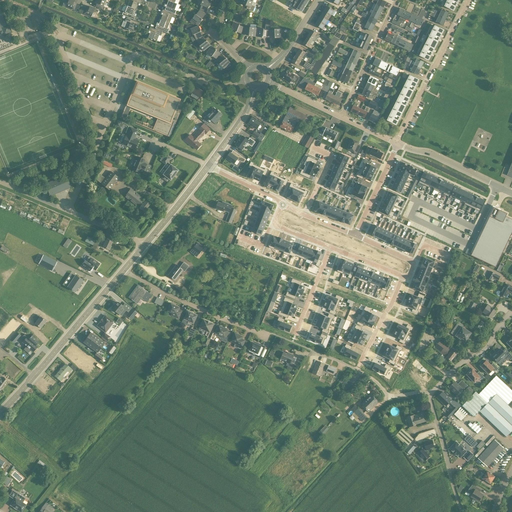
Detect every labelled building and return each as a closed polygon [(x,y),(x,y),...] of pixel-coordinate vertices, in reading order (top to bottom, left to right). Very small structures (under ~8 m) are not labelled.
[(68,2),(65,7),(74,11),(77,3),(73,2),(74,1),(73,0),(72,0),(64,0),(64,1),(68,2)] [(105,2),(100,0),(95,0),(94,2),(94,3),(96,4),(95,7),(103,10),(104,7),(103,7),(105,2)] [(128,0),(129,0),(127,6),(137,10),(138,6),(139,6),(140,4),(141,1),(138,0),(128,0)] [(177,11),(180,5),(166,0),(165,0),(167,1),(166,4),(165,4),(164,7),(163,9),(175,14),(176,11),(177,11)] [(199,10),(199,11),(205,14),(206,13),(208,8),(209,8),(211,3),(204,0),(202,0),(200,5),(201,6),(199,10)] [(253,2),(247,0),(242,0),(241,4),(247,6),(246,9),(253,12),(255,7),(251,5),(253,2)] [(278,20),(285,0),(275,0),(269,16),(278,20)] [(291,3),(289,6),(295,10),(296,9),(301,12),(308,0),(296,0),(294,4),(294,5),(291,3)] [(376,5),(383,8),(386,2),(381,0),(378,0),(378,2),(374,0),(372,0),(371,2),(376,5)] [(448,0),(445,7),(453,11),(458,0),(448,0)] [(376,5),(373,11),(380,14),(383,8),(376,5)] [(137,10),(127,6),(124,12),(123,11),(121,15),(133,20),(135,17),(136,14),(135,14),(137,10)] [(91,18),(93,12),(95,13),(96,9),(90,7),(89,7),(88,8),(85,7),(82,14),(91,18)] [(326,7),(323,11),(331,16),(333,11),(326,7)] [(173,18),(175,14),(163,9),(162,13),(161,12),(160,15),(161,15),(160,19),(170,23),(172,17),(173,18)] [(400,23),(401,22),(403,18),(406,12),(400,9),(397,15),(400,16),(397,22),(400,23)] [(0,39),(5,38),(4,35),(11,32),(8,25),(6,26),(2,17),(3,17),(0,10),(0,39)] [(443,26),(446,19),(439,16),(437,15),(438,12),(435,10),(432,17),(437,19),(436,22),(443,26)] [(439,16),(446,19),(449,13),(442,10),(439,16)] [(205,15),(205,14),(199,11),(196,15),(195,14),(190,22),(194,25),(195,22),(199,25),(202,20),(202,19),(205,15)] [(323,11),(320,16),(328,20),(331,16),(323,11)] [(367,11),(366,14),(377,20),(380,14),(373,11),(372,14),(367,11)] [(369,19),(367,22),(374,26),(377,20),(366,14),(362,12),(361,15),(369,19)] [(403,18),(401,22),(404,24),(406,19),(409,21),(412,14),(406,12),(403,18)] [(412,14),(409,21),(412,22),(410,27),(413,28),(414,26),(418,17),(412,14)] [(320,16),(318,21),(325,25),(328,20),(320,16)] [(418,17),(414,26),(420,29),(421,26),(424,20),(418,17)] [(137,26),(138,23),(126,18),(124,22),(126,22),(124,28),(128,30),(128,31),(130,31),(133,32),(135,28),(136,28),(137,26)] [(167,29),(170,23),(160,19),(158,23),(157,23),(156,25),(155,29),(167,33),(169,30),(167,29)] [(325,25),(318,21),(315,25),(322,30),(325,25)] [(374,26),(367,22),(364,21),(363,23),(366,25),(364,28),(371,32),(374,26)] [(243,34),(244,28),(239,26),(240,25),(234,22),(233,25),(232,25),(229,28),(231,29),(230,31),(236,33),(237,32),(241,34),(243,34)] [(196,41),(202,37),(200,32),(201,32),(199,26),(194,28),(193,25),(187,25),(186,27),(185,27),(185,28),(189,30),(190,29),(193,35),(194,35),(196,40),(196,41)] [(443,30),(435,26),(420,57),(428,61),(443,30)] [(244,28),(243,34),(244,35),(249,35),(249,36),(255,37),(256,28),(250,27),(250,28),(244,28)] [(162,32),(150,28),(149,31),(148,33),(149,33),(147,38),(151,39),(151,40),(152,40),(157,41),(159,35),(161,36),(162,32)] [(269,38),(269,30),(264,30),(264,29),(258,28),(256,37),(263,38),(263,37),(268,38),(269,38)] [(269,30),(269,38),(275,38),(281,38),(281,36),(283,36),(282,32),(281,32),(281,29),(275,29),(275,30),(269,30)] [(333,36),(339,39),(340,39),(344,32),(338,29),(333,36)] [(307,37),(312,41),(312,40),(315,42),(317,38),(318,38),(320,35),(317,34),(311,30),(307,37)] [(361,35),(359,39),(369,43),(372,37),(365,34),(361,32),(360,35),(361,35)] [(384,39),(391,42),(395,34),(392,32),(391,35),(387,33),(384,39)] [(395,34),(391,42),(397,45),(400,39),(397,38),(398,35),(395,34)] [(196,49),(200,47),(203,51),(210,46),(206,41),(203,37),(202,37),(196,41),(192,43),(196,49)] [(312,41),(307,37),(303,44),(308,48),(311,50),(313,46),(310,44),(312,41)] [(397,45),(403,49),(408,40),(402,37),(401,39),(400,39),(397,45)] [(369,43),(359,39),(358,43),(356,42),(355,45),(359,47),(366,50),(369,43)] [(408,40),(403,49),(410,52),(413,45),(410,44),(412,42),(408,40)] [(216,59),(217,60),(221,54),(220,54),(216,51),(217,50),(211,46),(206,54),(212,57),(212,56),(216,59)] [(315,55),(311,53),(307,50),(305,53),(300,49),(296,55),(302,59),(304,61),(306,57),(308,59),(310,56),(316,60),(318,57),(315,55)] [(354,50),(351,56),(358,59),(361,53),(354,50)] [(222,55),(221,54),(217,60),(220,64),(219,64),(223,69),(221,71),(224,74),(231,68),(230,66),(229,64),(230,63),(226,58),(225,59),(222,55)] [(302,59),(296,55),(292,62),(297,66),(302,59)] [(346,61),(348,62),(355,65),(358,59),(351,56),(349,59),(347,58),(346,61)] [(408,56),(405,61),(420,69),(423,63),(417,59),(415,63),(410,60),(411,58),(408,56)] [(372,64),(375,66),(373,71),(376,72),(378,67),(381,61),(375,58),(372,64)] [(378,67),(384,70),(387,64),(381,61),(378,67)] [(420,69),(405,61),(403,65),(406,67),(407,65),(412,68),(410,72),(417,75),(420,69)] [(306,62),(303,66),(310,70),(313,66),(306,62)] [(348,62),(345,68),(353,71),(355,65),(348,62)] [(390,73),(393,67),(387,64),(384,70),(390,73)] [(393,67),(390,73),(389,75),(386,81),(386,82),(391,84),(393,80),(391,79),(392,77),(394,75),(396,76),(399,70),(393,67)] [(342,74),(350,78),(353,71),(345,68),(344,72),(341,71),(340,73),(342,74)] [(291,74),(287,72),(285,75),(284,75),(283,77),(283,78),(283,79),(290,83),(292,80),(296,83),(299,79),(291,74)] [(347,84),(350,78),(342,74),(341,77),(338,76),(336,79),(339,80),(339,81),(347,84)] [(370,76),(367,82),(373,85),(373,86),(375,86),(377,83),(380,85),(381,81),(370,76)] [(418,80),(410,76),(387,121),(395,125),(418,80)] [(311,93),(316,83),(303,78),(300,83),(304,85),(302,88),(305,89),(311,93)] [(180,99),(136,81),(127,103),(126,105),(157,118),(152,130),(169,137),(180,110),(176,109),(180,99)] [(325,99),(332,103),(335,96),(332,95),(334,90),(332,89),(330,88),(333,83),(330,81),(326,88),(330,90),(328,93),(325,99)] [(367,82),(364,88),(377,94),(378,91),(375,89),(376,87),(375,86),(373,86),(373,85),(367,82)] [(391,84),(386,82),(384,86),(393,90),(395,86),(391,84)] [(322,86),(316,83),(311,93),(318,96),(321,90),(320,90),(322,86)] [(193,87),(187,97),(196,102),(202,92),(193,87)] [(377,94),(364,88),(362,95),(366,97),(368,98),(372,99),(374,96),(375,97),(377,98),(378,95),(377,94)] [(336,94),(335,96),(332,103),(339,106),(342,99),(339,98),(340,96),(341,93),(337,91),(336,94)] [(350,112),(357,115),(360,109),(356,107),(358,104),(355,103),(350,112)] [(364,111),(360,109),(357,115),(364,118),(367,112),(369,108),(366,107),(364,111)] [(189,119),(195,112),(191,108),(185,116),(189,119)] [(286,131),(290,133),(296,122),(302,125),(307,116),(290,108),(280,127),(286,130),(286,131)] [(209,115),(207,117),(204,119),(210,124),(212,122),(214,125),(219,120),(218,119),(221,116),(215,110),(210,116),(209,115)] [(371,114),(368,120),(376,124),(379,117),(380,118),(382,114),(374,110),(372,114),(371,114)] [(252,117),(248,124),(257,129),(258,128),(259,128),(260,128),(261,127),(261,126),(260,125),(261,123),(252,117)] [(192,138),(189,136),(184,141),(190,148),(191,147),(196,151),(200,146),(196,142),(200,137),(201,138),(204,135),(205,135),(208,131),(203,126),(199,130),(200,130),(192,138)] [(326,129),(322,127),(316,140),(320,142),(323,135),(334,140),(337,133),(326,128),(326,129)] [(127,136),(126,136),(122,144),(134,149),(137,140),(134,139),(137,131),(130,128),(127,136)] [(302,145),(308,148),(315,137),(308,133),(302,145)] [(238,142),(236,145),(237,147),(239,148),(240,148),(242,150),(247,143),(252,147),(255,142),(250,138),(248,140),(242,136),(240,139),(238,142)] [(357,145),(359,143),(350,139),(348,143),(350,144),(348,149),(354,152),(353,154),(356,155),(360,146),(357,145)] [(366,153),(365,156),(371,158),(372,155),(380,159),(382,153),(379,152),(379,151),(376,149),(376,150),(372,148),(370,154),(366,153)] [(246,160),(235,152),(233,154),(231,153),(230,153),(226,158),(234,164),(237,160),(244,162),(246,160)] [(338,159),(337,159),(346,163),(349,158),(340,154),(338,159)] [(166,156),(161,162),(165,165),(170,159),(166,156)] [(308,156),(306,161),(309,162),(307,167),(317,171),(319,169),(318,168),(319,166),(315,164),(317,161),(308,156)] [(131,170),(133,171),(132,172),(141,176),(143,171),(146,164),(142,163),(144,160),(144,161),(145,160),(136,157),(131,170)] [(337,159),(335,164),(344,168),(346,163),(337,159)] [(364,159),(363,162),(366,164),(363,169),(373,174),(376,168),(369,165),(370,162),(364,159)] [(103,160),(101,163),(110,168),(112,164),(103,160)] [(254,178),(258,169),(252,166),(254,163),(251,162),(248,168),(251,169),(248,176),(253,179),(254,178)] [(403,163),(400,169),(414,175),(417,169),(412,167),(412,166),(409,165),(408,165),(403,163)] [(335,164),(333,169),(341,173),(342,173),(341,173),(344,168),(335,164)] [(163,178),(163,179),(166,181),(167,181),(168,179),(170,180),(173,177),(175,174),(178,171),(170,165),(163,175),(164,176),(163,178)] [(302,169),(300,174),(309,178),(310,175),(314,177),(315,174),(316,174),(317,171),(307,167),(305,171),(302,169)] [(264,171),(258,169),(254,178),(259,181),(262,174),(265,175),(268,170),(265,168),(264,171)] [(333,170),(331,175),(339,179),(341,173),(333,169),(333,170)] [(357,173),(356,176),(362,179),(363,176),(370,179),(371,178),(371,179),(373,175),(373,174),(363,169),(361,175),(357,173)] [(401,169),(399,173),(408,177),(409,174),(414,176),(414,175),(400,169),(401,169)] [(95,180),(101,184),(109,190),(119,178),(111,171),(105,178),(100,174),(95,180)] [(140,177),(147,180),(150,174),(143,171),(141,176),(140,177)] [(273,188),(278,179),(273,176),(275,173),(272,171),(269,177),(271,178),(268,185),(273,188)] [(424,172),(419,183),(424,185),(429,174),(424,172)] [(429,174),(424,185),(429,187),(434,176),(429,174)] [(331,175),(328,180),(337,184),(339,179),(331,175)] [(46,185),(50,196),(70,187),(65,176),(46,185)] [(434,176),(429,187),(429,186),(434,188),(433,189),(434,190),(439,179),(434,176)] [(284,182),(278,179),(273,188),(279,191),(283,184),(285,186),(288,180),(286,178),(284,182)] [(355,179),(354,182),(357,183),(354,189),(364,193),(366,187),(360,184),(361,181),(355,179)] [(439,179),(434,190),(438,192),(444,181),(439,179)] [(328,180),(326,185),(334,189),(337,184),(328,180)] [(444,181),(438,192),(439,192),(439,191),(444,193),(443,194),(448,183),(444,181)] [(290,199),(293,201),(298,190),(292,188),(294,185),(291,183),(288,189),(291,190),(288,197),(290,198),(290,199)] [(448,183),(443,194),(448,197),(454,186),(448,183)] [(394,184),(392,189),(400,193),(402,189),(394,184)] [(455,186),(450,197),(455,200),(460,189),(455,186)] [(141,197),(130,189),(124,197),(135,205),(137,203),(141,206),(139,208),(144,212),(150,204),(145,200),(144,202),(140,199),(141,197)] [(348,193),(347,196),(353,198),(354,196),(362,199),(364,193),(354,189),(352,194),(348,193)] [(460,189),(455,200),(455,199),(460,201),(465,191),(460,189)] [(304,193),(298,190),(293,201),(296,202),(297,201),(299,203),(302,196),(305,197),(308,191),(305,190),(304,193)] [(389,191),(386,197),(396,201),(398,196),(389,191)] [(465,191),(460,201),(465,203),(464,204),(470,193),(465,191)] [(470,193),(464,204),(469,206),(474,196),(470,193)] [(474,196),(469,206),(474,209),(479,198),(474,196)] [(384,201),(393,206),(396,201),(386,197),(384,201)] [(479,198),(474,209),(479,211),(484,200),(479,198)] [(274,205),(263,201),(261,207),(262,207),(271,211),(274,205)] [(324,204),(319,201),(315,211),(320,213),(324,204)] [(384,201),(381,206),(391,211),(393,206),(384,201)] [(226,222),(231,224),(233,220),(237,210),(231,208),(232,206),(222,202),(222,204),(218,202),(215,209),(223,212),(223,210),(229,213),(227,218),(226,222)] [(320,213),(325,215),(329,205),(324,204),(320,213)] [(334,207),(329,205),(325,215),(326,215),(330,217),(334,207)] [(382,207),(379,211),(389,216),(391,211),(381,206),(382,207)] [(271,211),(262,207),(260,212),(269,215),(271,211)] [(330,217),(335,219),(339,209),(334,207),(330,217)] [(472,253),(471,255),(496,267),(511,233),(511,219),(506,216),(507,213),(501,211),(499,210),(494,207),(489,216),(490,216),(489,217),(487,221),(488,221),(487,222),(486,223),(486,225),(486,224),(483,229),(483,230),(482,231),(483,231),(481,233),(478,241),(477,242),(476,244),(472,253)] [(339,221),(343,211),(339,209),(335,219),(339,221)] [(343,211),(339,221),(344,223),(348,213),(343,211)] [(260,212),(258,216),(267,220),(269,215),(260,212)] [(348,213),(344,223),(345,223),(350,225),(354,215),(348,213)] [(265,225),(267,220),(258,216),(256,221),(265,225)] [(264,230),(265,225),(256,221),(254,226),(264,230)] [(374,236),(378,227),(374,225),(370,234),(374,236)] [(261,235),(264,230),(254,226),(252,231),(261,235)] [(378,237),(382,229),(378,227),(374,236),(378,237)] [(393,234),(389,243),(393,245),(397,236),(393,234)] [(278,238),(273,235),(269,245),(275,247),(278,238)] [(397,246),(401,237),(397,236),(393,245),(393,244),(397,246)] [(93,245),(95,240),(87,237),(85,241),(93,245)] [(283,240),(284,239),(278,237),(278,238),(275,247),(279,249),(283,240)] [(110,246),(112,242),(106,239),(102,247),(109,250),(111,246),(110,246)] [(284,251),(288,241),(283,240),(279,249),(284,251)] [(289,254),(292,256),(295,250),(292,249),(293,244),(288,241),(284,251),(290,253),(289,254)] [(193,249),(200,254),(204,248),(197,243),(193,249)] [(412,243),(408,251),(408,252),(412,254),(416,245),(412,243)] [(298,251),(295,250),(292,256),(295,257),(297,254),(302,256),(306,246),(300,244),(298,251)] [(307,258),(311,248),(306,246),(302,256),(307,258)] [(315,250),(311,248),(307,258),(312,260),(315,250)] [(315,250),(312,260),(317,262),(316,265),(319,266),(321,260),(318,259),(321,252),(315,250)] [(38,265),(52,272),(56,263),(43,256),(38,265)] [(86,270),(88,267),(95,272),(100,265),(92,259),(90,258),(86,262),(85,262),(81,266),(86,270)] [(422,263),(432,267),(434,262),(425,258),(423,263),(422,263)] [(338,269),(343,271),(347,262),(348,262),(348,261),(342,259),(338,269)] [(353,264),(348,262),(347,262),(343,271),(349,274),(348,277),(351,278),(353,272),(350,271),(353,264)] [(432,267),(422,263),(421,268),(430,272),(432,267)] [(180,268),(177,265),(173,271),(169,276),(175,280),(181,272),(185,275),(191,267),(187,264),(183,270),(180,268)] [(421,269),(419,273),(428,277),(430,272),(421,268),(421,269)] [(500,277),(490,271),(486,278),(491,281),(493,278),(498,281),(500,277)] [(55,283),(57,276),(45,272),(43,278),(55,283)] [(426,282),(428,277),(419,273),(417,278),(417,277),(417,278),(426,282)] [(76,291),(83,280),(74,274),(66,285),(76,291)] [(294,283),(293,288),(303,292),(304,290),(303,289),(305,287),(301,285),(302,282),(292,278),(291,282),(294,283)] [(426,282),(417,278),(415,282),(425,286),(426,282)] [(420,291),(418,294),(425,296),(426,293),(422,292),(425,286),(415,282),(415,283),(413,288),(420,291)] [(503,288),(501,292),(500,291),(499,291),(497,291),(497,292),(496,293),(497,295),(497,296),(499,297),(500,295),(506,298),(509,291),(511,292),(511,288),(504,284),(501,288),(503,288)] [(152,296),(149,293),(140,286),(134,294),(132,293),(129,298),(137,304),(141,299),(147,303),(152,296)] [(302,295),(303,292),(293,288),(291,293),(287,291),(285,295),(295,299),(296,296),(300,297),(301,295),(302,295)] [(462,301),(464,294),(458,292),(456,299),(462,301)] [(408,296),(407,299),(418,304),(420,298),(423,299),(425,296),(418,294),(417,297),(410,294),(409,297),(408,296)] [(338,299),(341,300),(342,297),(336,295),(335,298),(328,295),(325,301),(326,301),(336,305),(338,299)] [(287,302),(285,307),(295,311),(296,308),(297,305),(293,304),(295,301),(285,297),(283,301),(287,302)] [(164,302),(156,298),(153,305),(161,309),(164,302)] [(474,298),(469,307),(473,310),(478,300),(474,298)] [(415,309),(418,304),(407,299),(406,303),(407,303),(406,306),(413,308),(411,311),(417,314),(419,311),(415,309)] [(326,301),(323,306),(331,309),(329,312),(335,315),(337,312),(333,310),(336,305),(326,301)] [(112,309),(119,314),(123,310),(124,311),(126,309),(123,306),(118,302),(112,309)] [(172,305),(171,304),(171,305),(170,305),(169,307),(169,308),(168,311),(172,313),(171,315),(175,317),(179,319),(182,311),(179,310),(180,308),(176,306),(175,305),(173,304),(172,305)] [(295,311),(285,307),(283,312),(280,310),(278,314),(288,318),(289,315),(293,316),(294,313),(294,314),(295,311)] [(374,321),(376,316),(370,312),(371,310),(365,307),(364,310),(367,311),(364,317),(374,321)] [(486,315),(491,318),(496,311),(491,308),(489,310),(486,308),(483,312),(486,315)] [(131,320),(137,313),(132,309),(126,316),(131,320)] [(187,324),(193,326),(195,321),(194,321),(196,316),(192,314),(192,313),(189,311),(189,312),(188,312),(185,319),(189,321),(187,324)] [(318,319),(328,323),(330,318),(334,319),(335,316),(329,314),(328,316),(321,314),(320,315),(319,314),(318,318),(319,319),(318,319)] [(26,325),(31,320),(25,315),(21,320),(26,325)] [(35,323),(34,325),(40,329),(45,322),(39,318),(37,316),(33,321),(35,323)] [(100,322),(97,326),(105,333),(113,322),(105,316),(102,320),(101,320),(99,322),(100,322)] [(290,332),(292,326),(284,322),(285,319),(279,317),(277,320),(281,322),(279,327),(282,329),(282,330),(286,331),(286,330),(290,332)] [(361,322),(358,320),(357,323),(362,326),(364,324),(371,327),(374,321),(364,317),(361,322)] [(322,331),(328,333),(329,330),(326,329),(328,323),(318,319),(316,325),(323,328),(322,331)] [(203,320),(199,330),(206,334),(205,336),(208,337),(210,332),(213,324),(210,323),(207,321),(203,320)] [(443,330),(447,325),(440,320),(436,326),(443,330)] [(462,338),(466,341),(471,333),(462,327),(463,325),(459,323),(455,328),(457,330),(454,334),(461,339),(462,338)] [(408,329),(411,330),(413,327),(407,324),(406,327),(398,324),(395,329),(396,330),(396,329),(405,334),(408,329)] [(362,328),(356,325),(355,328),(358,329),(355,335),(364,339),(367,334),(360,330),(362,328)] [(216,334),(223,337),(222,339),(221,340),(226,343),(230,333),(227,332),(228,331),(223,328),(220,326),(220,327),(219,327),(218,329),(217,328),(216,331),(217,332),(216,334)] [(396,329),(396,330),(393,335),(400,338),(399,341),(404,344),(406,341),(403,340),(405,334),(396,329)] [(15,341),(20,336),(16,333),(12,338),(15,341)] [(90,333),(87,338),(92,342),(92,341),(94,342),(94,343),(101,348),(104,343),(90,333)] [(242,339),(243,337),(240,336),(239,335),(237,333),(235,334),(235,333),(231,342),(235,344),(234,346),(235,347),(237,349),(238,348),(240,349),(242,346),(242,347),(245,341),(242,339)] [(312,333),(309,339),(313,341),(316,342),(320,344),(323,337),(326,339),(327,336),(321,333),(320,336),(312,333)] [(101,337),(107,342),(110,338),(104,334),(101,337)] [(27,336),(27,337),(24,335),(19,340),(22,342),(27,346),(24,350),(27,353),(30,350),(33,352),(38,347),(34,344),(34,343),(27,336)] [(364,340),(364,339),(355,335),(352,340),(349,339),(348,341),(353,344),(355,342),(362,345),(362,344),(363,344),(365,341),(364,340)] [(97,353),(101,348),(94,343),(94,342),(92,341),(92,342),(87,338),(83,343),(97,353)] [(450,349),(440,341),(434,348),(445,356),(445,355),(447,357),(446,357),(451,361),(454,357),(455,358),(457,355),(456,355),(456,354),(454,353),(456,351),(451,347),(450,349)] [(252,354),(259,358),(263,350),(260,348),(261,345),(257,343),(256,345),(252,343),(249,350),(253,352),(252,354)] [(352,347),(346,344),(345,347),(348,348),(345,354),(349,356),(348,356),(352,358),(352,357),(356,359),(359,354),(350,349),(352,347)] [(403,348),(397,345),(396,348),(389,344),(387,347),(387,346),(385,349),(395,354),(398,349),(401,351),(403,348)] [(108,352),(111,354),(116,348),(112,346),(108,352)] [(392,360),(395,354),(385,349),(384,352),(384,353),(383,355),(390,359),(388,362),(394,364),(396,362),(392,360)] [(511,358),(511,355),(507,351),(505,354),(501,349),(496,354),(495,353),(492,356),(493,357),(495,360),(495,361),(497,363),(498,363),(499,364),(502,361),(504,363),(509,358),(510,360),(511,358)] [(289,368),(292,370),(294,364),(291,363),(294,356),(290,354),(289,355),(283,353),(281,359),(286,361),(286,363),(287,363),(286,366),(289,367),(289,368)] [(411,363),(417,369),(421,364),(420,363),(422,361),(418,356),(411,363)] [(312,373),(320,377),(324,369),(327,370),(327,371),(334,374),(336,369),(329,366),(328,367),(325,366),(325,365),(317,361),(312,373)] [(483,364),(481,366),(489,374),(494,369),(496,371),(498,369),(493,363),(491,366),(486,361),(485,362),(485,361),(482,363),(483,364)] [(390,370),(391,367),(385,364),(384,367),(376,363),(373,369),(377,371),(376,371),(380,373),(380,372),(384,374),(387,368),(390,370)] [(60,381),(68,372),(69,372),(72,370),(65,364),(55,376),(60,381)] [(467,374),(467,375),(469,377),(467,379),(470,382),(472,380),(474,383),(480,378),(482,380),(484,377),(479,372),(477,374),(472,369),(471,370),(471,369),(467,373),(467,374)] [(511,409),(511,408),(511,406),(509,403),(511,400),(511,390),(496,376),(479,394),(476,392),(462,406),(474,417),(479,411),(506,437),(507,437),(511,431),(511,409)] [(343,383),(348,389),(352,385),(347,379),(343,383)] [(455,383),(450,388),(456,394),(464,387),(460,384),(458,386),(455,383)] [(465,390),(470,395),(474,391),(469,386),(465,390)] [(451,400),(443,392),(437,398),(446,406),(451,400)] [(361,404),(368,412),(379,402),(371,395),(361,404)] [(358,418),(362,422),(367,417),(358,408),(354,413),(357,417),(358,418)] [(461,421),(465,416),(459,409),(454,414),(461,421)] [(417,424),(426,421),(423,412),(415,415),(414,415),(406,417),(410,427),(417,425),(417,424)] [(467,423),(481,438),(483,435),(469,421),(467,423)] [(324,425),(319,430),(323,433),(328,429),(324,425)] [(396,434),(408,445),(414,438),(402,427),(396,434)] [(473,447),(477,443),(468,434),(463,438),(473,447)] [(423,450),(418,453),(416,455),(423,463),(425,461),(430,457),(425,452),(426,450),(430,449),(430,448),(434,447),(432,440),(428,441),(428,440),(424,442),(425,445),(422,446),(423,450)] [(478,458),(487,467),(504,448),(495,440),(478,458)] [(479,450),(485,444),(482,441),(476,447),(479,450)] [(456,442),(449,449),(460,458),(463,455),(464,457),(468,461),(473,455),(469,451),(467,453),(466,452),(466,451),(463,448),(464,447),(460,444),(459,445),(456,442)] [(412,443),(408,447),(412,451),(416,447),(412,443)] [(490,474),(488,472),(487,472),(485,475),(483,473),(480,477),(490,483),(494,477),(490,474)] [(471,497),(479,502),(484,495),(478,491),(480,488),(473,484),(469,491),(473,494),(471,497)] [(17,508),(20,510),(22,507),(23,508),(26,504),(22,502),(25,498),(18,493),(10,504),(14,507),(16,509),(17,508)] [(43,508),(49,511),(50,511),(53,508),(45,503),(42,507),(43,508)]
